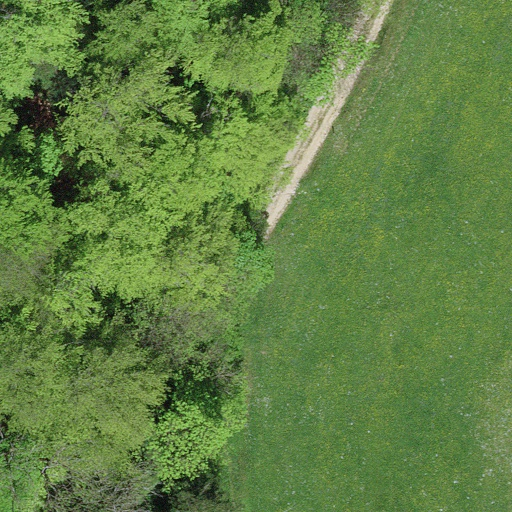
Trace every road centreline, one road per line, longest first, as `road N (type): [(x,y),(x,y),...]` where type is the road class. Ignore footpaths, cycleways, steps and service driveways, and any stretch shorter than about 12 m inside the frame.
road 1 (track): [(382,0),(258,214),(228,283),(62,511)]
road 2 (track): [(228,283),(205,511)]
road 3 (track): [(258,214),(264,0)]
